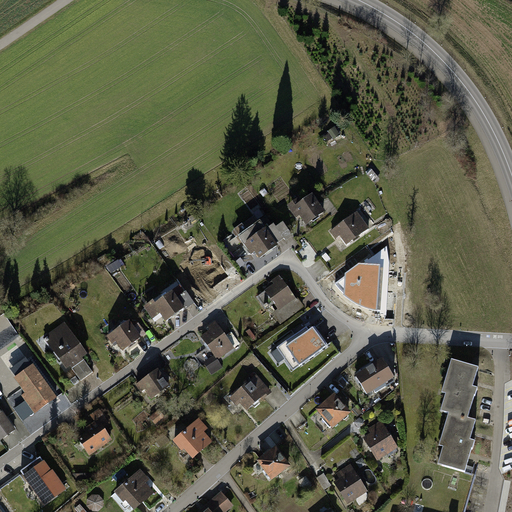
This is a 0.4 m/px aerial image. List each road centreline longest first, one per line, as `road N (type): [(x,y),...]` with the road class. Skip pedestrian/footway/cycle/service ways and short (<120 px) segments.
road 1 (residential): [(0,463),(271,267),(293,264),(334,311),(371,337)]
road 2 (residential): [(371,337),(171,511)]
road 3 (tertiary): [(349,0),(425,44),(458,80),(511,180)]
road 4 (track): [(341,109),(387,189),(401,237),(399,335)]
road 5 (residential): [(511,341),(371,337)]
